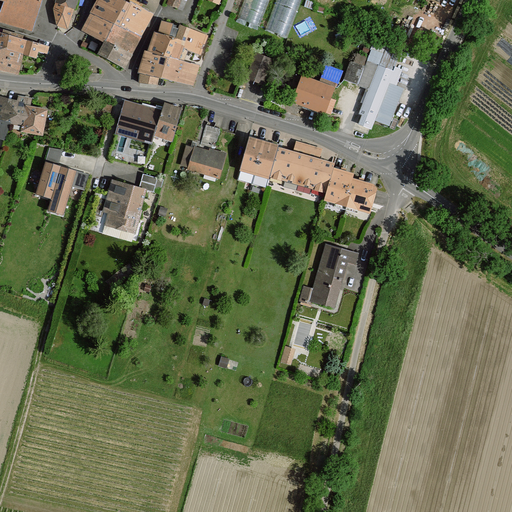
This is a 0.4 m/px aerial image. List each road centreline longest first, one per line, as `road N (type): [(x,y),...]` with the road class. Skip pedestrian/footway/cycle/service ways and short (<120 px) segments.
road 1 (track): [(355,511),(428,223),(396,196)]
road 2 (track): [(0,499),(90,194)]
road 3 (track): [(388,217),(322,511)]
road 4 (unclassified): [(382,156),(195,94)]
road 5 (unclassified): [(382,156),(409,135),(472,0)]
road 6 (unclassified): [(407,179),(511,251)]
